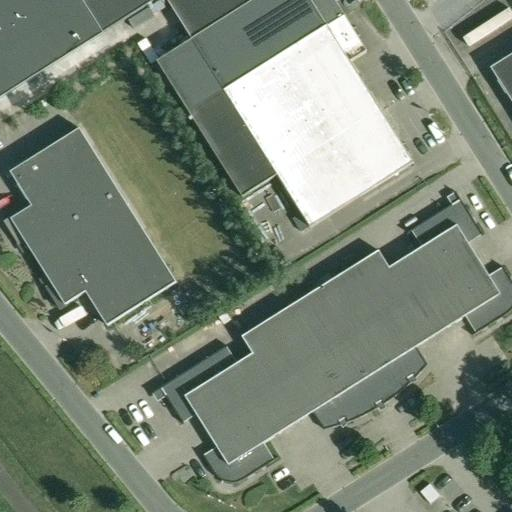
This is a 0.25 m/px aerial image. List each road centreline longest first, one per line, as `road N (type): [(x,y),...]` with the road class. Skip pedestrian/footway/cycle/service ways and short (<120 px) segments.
road 1 (unclassified): [(160,511),(0,316)]
road 2 (unclassified): [(511,191),(390,0)]
road 3 (unclassified): [(328,511),(511,398)]
